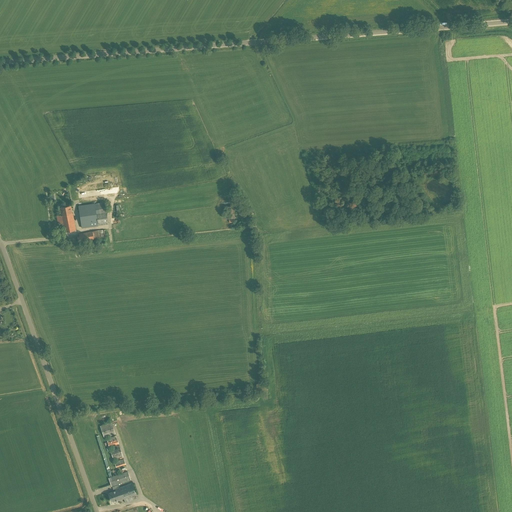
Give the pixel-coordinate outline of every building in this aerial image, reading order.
[(82,228),(101,225),(108,224),(107,214),(105,202),(95,204),(78,206),(82,228)] [(72,213),(71,206),(59,208),(61,215),(57,216),(59,229),(63,228),(63,232),(76,230),(73,213),(72,213)] [(225,219),(235,218),(234,206),(224,207),(225,219)] [(100,230),(79,234),(79,236),(77,236),(78,242),(99,238),(102,238),(101,233),(102,233),(103,238),(106,238),(104,230),(103,230),(100,230)] [(104,438),(115,434),(111,422),(100,426),(104,438)] [(109,447),(119,444),(116,435),(106,439),(109,447)] [(113,460),(123,456),(120,448),(110,451),(113,460)] [(123,466),(126,465),(123,459),(114,462),(116,467),(123,465),(123,466)] [(111,487),(131,480),(128,471),(108,478),(111,487)] [(121,491),(123,499),(136,495),(132,483),(119,488),(120,491),(121,491)] [(115,502),(123,499),(121,491),(120,491),(119,488),(115,489),(115,491),(108,493),(111,502),(114,501),(115,502)]
